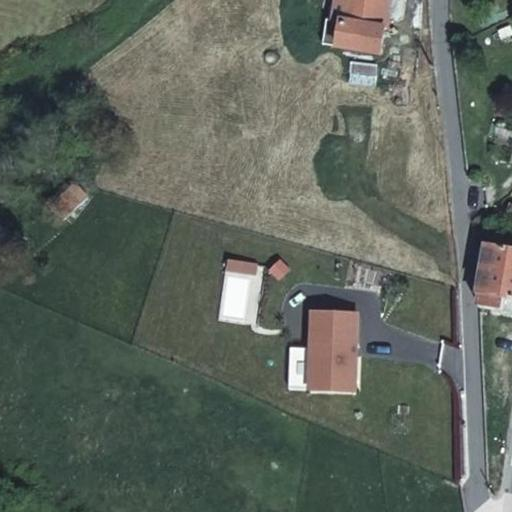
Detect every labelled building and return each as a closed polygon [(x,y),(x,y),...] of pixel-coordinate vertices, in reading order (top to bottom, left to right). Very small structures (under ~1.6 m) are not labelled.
[(345,0),(335,0),(332,20),(321,18),(317,44),(337,47),(345,0)] [(345,0),(337,47),(379,54),(383,29),(379,28),(384,0),(345,0)] [(477,297),(478,309),(501,313),(503,301),(511,302),(511,237),(506,238),(505,245),(486,242),(472,246),(473,262),(482,264),(477,297)] [(511,314),(511,302),(503,301),(501,313),(511,314)] [(361,317),(319,316),(319,355),(319,396),(361,397),(361,317)] [(319,396),(319,355),(298,355),(298,396),(319,396)]
